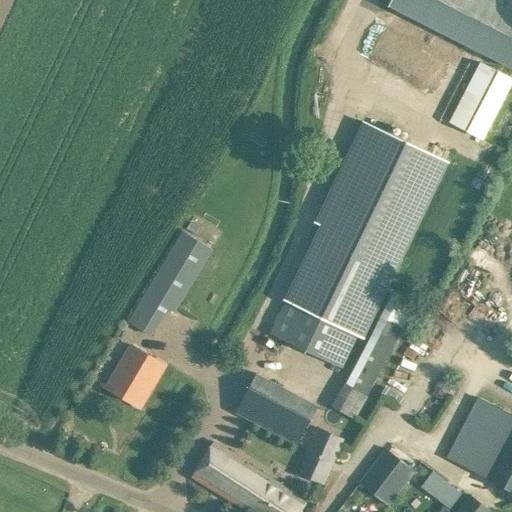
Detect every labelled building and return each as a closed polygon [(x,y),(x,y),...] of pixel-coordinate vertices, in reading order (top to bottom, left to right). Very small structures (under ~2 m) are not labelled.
[(511,0),(392,0),(389,7),(511,70),(511,0)] [(325,222),(271,333),(342,367),(388,272),(392,274),(447,161),(366,122),(319,219),(325,222)] [(184,233),(131,321),(152,334),(160,320),(167,308),(174,312),(212,249),(185,232),(184,233)] [(389,298),(333,403),(357,416),(413,307),(391,295),(389,298)] [(133,343),(117,368),(107,386),(139,406),(165,363),(133,343)] [(397,411),(417,420),(433,387),(414,379),(424,357),(402,347),(381,392),(402,402),(397,411)] [(319,406),(257,372),(237,410),(299,443),(319,406)] [(441,378),(437,386),(450,393),(453,395),(460,381),(453,377),(450,383),(441,378)] [(511,412),(479,396),(449,457),(511,490),(511,412)] [(298,474),(323,485),(343,438),(318,427),(298,474)] [(213,442),(203,459),(193,476),(250,511),(299,511),(306,502),(281,487),(282,485),(213,442)] [(361,484),(390,505),(415,470),(387,449),(361,484)] [(492,511),(493,511),(471,494),(457,511),(492,511)]
